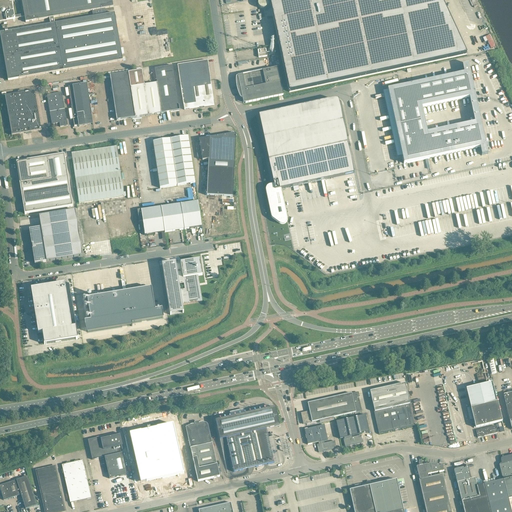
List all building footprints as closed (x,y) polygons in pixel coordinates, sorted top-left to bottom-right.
[(21,0),(24,14),(14,16),(15,19),(25,17),(26,23),(50,19),(51,25),(55,24),(54,18),(92,11),(93,17),(105,15),(104,9),(114,8),(112,0),(21,0)] [(269,0),(289,92),(467,55),(441,0),(269,0)] [(0,4),(0,25),(14,23),(15,21),(15,19),(14,16),(12,4),(10,2),(0,4)] [(51,25),(0,33),(0,34),(5,64),(3,66),(6,70),(8,81),(53,73),(53,74),(58,74),(58,72),(75,69),(123,61),(120,42),(123,42),(121,35),(118,36),(115,14),(105,15),(93,17),(55,24),(51,25)] [(267,57),(266,49),(257,51),(258,58),(267,57)] [(214,106),(207,61),(178,66),(184,110),(214,106)] [(404,164),(480,148),(482,156),(488,154),(468,64),(462,66),(464,73),(408,86),(407,82),(404,83),(405,86),(388,90),(404,164)] [(179,111),(173,66),(155,69),(156,79),(157,84),(161,114),(179,111)] [(283,96),(278,68),(238,76),(237,76),(237,77),(236,77),(236,78),(236,82),(236,85),(237,88),(238,93),(238,95),(239,96),(240,98),(241,98),(241,99),(242,99),(243,104),(283,96)] [(148,116),(161,114),(157,84),(144,86),(142,71),(129,73),(135,118),(148,116)] [(135,118),(129,73),(110,76),(117,121),(135,118)] [(93,124),(87,84),(72,86),(68,87),(72,119),(73,127),(93,124)] [(38,111),(35,92),(35,91),(5,97),(6,100),(7,105),(9,116),(38,111)] [(68,126),(62,93),(47,96),(52,125),(59,124),(60,127),(68,126)] [(335,100),(259,116),(269,161),(274,185),(271,186),(270,186),(269,186),(268,187),(267,188),(266,189),(266,190),(266,191),(266,192),(266,193),(266,194),(271,217),(272,218),(272,219),(273,220),(274,220),(274,221),(275,221),(276,222),(277,222),(278,223),(278,224),(279,224),(280,225),(281,225),(282,225),(283,225),(284,225),(285,224),(286,224),(286,223),(287,222),(287,221),(287,220),(287,219),(281,190),(354,174),(347,144),(338,101),(335,100)] [(41,130),(38,111),(9,116),(11,127),(11,132),(12,132),(12,135),(12,136),(42,131),(41,130)] [(232,197),(236,134),(199,140),(202,161),(208,160),(206,196),(232,197)] [(195,184),(188,137),(185,138),(184,137),(170,139),(170,140),(177,186),(195,184)] [(177,186),(170,140),(167,140),(167,139),(153,141),(160,189),(177,186)] [(124,197),(116,147),(72,154),(79,204),(124,197)] [(73,205),(64,155),(16,163),(25,213),(73,205)] [(202,227),(198,202),(141,211),(145,236),(202,227)] [(83,256),(76,211),(40,217),(42,228),(30,230),(32,244),(33,249),(35,264),(63,259),(83,256)] [(163,267),(162,267),(170,312),(171,312),(182,310),(183,310),(182,303),(198,300),(194,277),(202,275),(200,259),(180,263),(181,264),(176,265),(175,265),(163,267)] [(65,284),(31,289),(38,334),(42,333),(44,345),(78,339),(76,327),(72,328),(65,284)] [(155,311),(151,288),(87,299),(91,321),(84,322),(85,327),(86,327),(87,333),(132,325),(132,323),(162,318),(162,313),(163,313),(162,309),(155,311)] [(494,359),(489,360),(492,376),(498,374),(494,359)] [(477,385),(466,388),(471,409),(497,402),(492,382),(490,382),(477,385)] [(415,426),(406,389),(405,384),(370,392),(379,434),(389,432),(389,433),(391,433),(391,432),(415,426)] [(309,411),(300,413),(303,424),(315,422),(356,413),(362,411),(358,398),(360,398),(358,392),(351,394),(324,400),(307,404),(309,411)] [(511,393),(503,396),(511,430),(511,429),(511,393)] [(502,422),(497,402),(471,409),(476,428),(502,422)] [(273,408),(215,421),(215,422),(227,474),(274,463),(266,430),(279,427),(275,408),(273,408)] [(369,433),(366,415),(336,422),(336,423),(340,439),(344,438),(345,440),(344,440),(345,447),(363,443),(361,436),(352,438),(352,437),(369,433)] [(198,482),(220,477),(208,425),(207,424),(207,423),(206,423),(205,423),(204,423),(199,424),(198,423),(195,424),(195,425),(187,427),(186,428),(190,449),(198,482)] [(173,425),(130,434),(141,483),(184,474),(173,425)] [(328,441),(326,435),(324,426),(304,430),(308,445),(318,443),(319,445),(317,446),(318,453),(336,449),(335,441),(324,444),(324,441),(328,441)] [(497,433),(496,426),(479,431),(477,431),(476,431),(478,438),(482,437),(484,437),(497,433)] [(127,475),(121,446),(122,446),(120,435),(118,435),(118,433),(88,440),(92,460),(105,457),(110,479),(127,475)] [(511,499),(511,455),(502,458),(501,458),(501,459),(501,460),(501,463),(501,464),(500,464),(499,465),(499,466),(502,477),(502,478),(503,478),(504,478),(505,478),(506,480),(484,485),(479,486),(485,511),(511,511),(508,500),(511,499)] [(91,499),(87,482),(83,461),(62,466),(70,503),(91,499)] [(450,511),(443,475),(439,476),(439,473),(444,471),(442,466),(440,465),(436,466),(436,465),(430,464),(427,465),(422,466),(421,463),(421,462),(420,462),(419,462),(419,463),(418,463),(419,466),(416,467),(418,476),(419,480),(419,481),(425,511),(450,511)] [(477,487),(475,478),(471,479),(467,465),(465,469),(463,468),(454,470),(464,511),(485,511),(479,486),(477,487)] [(61,511),(65,511),(55,467),(36,471),(46,511),(61,511)] [(37,505),(28,477),(0,485),(0,489),(4,501),(21,495),(26,509),(37,505)] [(403,511),(396,480),(349,490),(354,511),(403,511)] [(232,511),(231,503),(213,507),(213,506),(209,507),(210,508),(199,511),(198,511),(232,511)]
